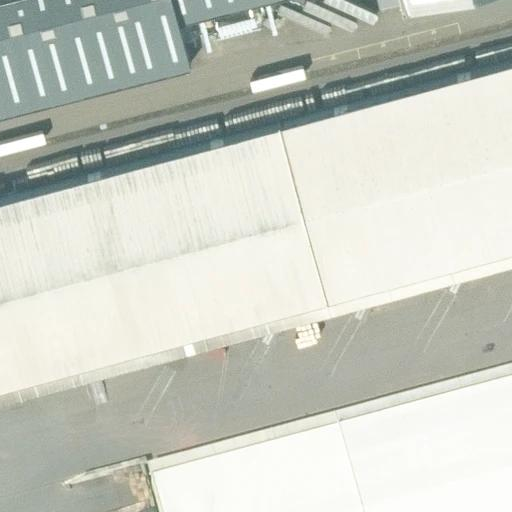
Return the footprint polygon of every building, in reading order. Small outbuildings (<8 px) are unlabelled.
[(0,0),(0,113),(190,65),(185,46),(195,43),(190,25),(180,27),(179,20),(257,0),(0,0)] [(511,56),(0,195),(0,381),(511,242),(511,56)] [(511,511),(511,389),(151,487),(157,511),(511,511)] [(64,511),(87,511),(83,491),(61,496),(64,511)] [(122,495),(126,511),(144,511),(140,491),(122,495)]
